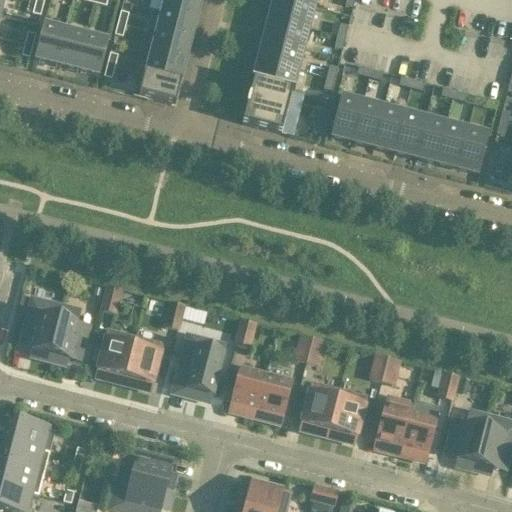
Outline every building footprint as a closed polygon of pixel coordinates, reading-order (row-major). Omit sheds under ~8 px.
[(107,1),(104,0),(94,0),(93,6),(105,9),(107,1)] [(162,0),(159,14),(196,24),(201,3),(190,0),(162,0)] [(268,21),(307,31),(312,10),(273,0),(268,21)] [(314,0),(273,0),(312,10),(314,0)] [(352,10),(354,0),(345,0),(344,8),(352,10)] [(42,6),(35,4),(31,16),(39,18),(42,6)] [(117,25),(125,27),(128,16),(120,14),(117,25)] [(191,45),(196,24),(159,14),(154,36),(191,45)] [(262,43),(302,53),(307,31),(268,21),(262,43)] [(125,27),(117,25),(114,37),(122,39),(125,27)] [(331,25),(328,36),(336,38),(344,40),(347,29),(339,26),(331,25)] [(33,63),(55,68),(64,31),(43,26),(33,63)] [(76,74),(86,37),(64,31),(55,68),(76,74)] [(24,46),(32,48),(35,37),(27,34),(24,46)] [(185,66),(191,45),(154,36),(148,57),(185,66)] [(107,42),(86,37),(76,74),(98,79),(107,42)] [(341,52),(344,40),(336,38),(333,50),(341,52)] [(296,74),(302,53),(262,43),(257,64),(296,74)] [(32,48),(24,46),(21,58),(29,60),(32,48)] [(106,67),(114,69),(117,58),(109,56),(106,67)] [(148,57),(143,78),(180,87),(185,66),(148,57)] [(296,74),(257,64),(252,85),(291,95),(296,74)] [(111,81),(114,69),(106,67),(103,79),(111,81)] [(328,68),(325,80),(333,82),(336,70),(328,68)] [(356,77),(368,80),(370,72),(358,69),(356,77)] [(382,75),(370,72),(368,80),(379,83),(382,75)] [(174,108),(180,87),(143,78),(138,99),(174,108)] [(330,94),(333,82),(325,80),(322,92),(330,94)] [(398,88),(410,91),(412,83),(400,80),(398,88)] [(423,86),(412,83),(410,91),(421,94),(423,86)] [(291,95),(252,85),(246,106),(285,116),(291,95)] [(440,99),(451,102),(453,94),(442,91),(440,99)] [(465,97),(453,94),(451,102),(463,105),(465,97)] [(472,107),(484,110),(486,102),(474,99),(472,107)] [(340,100),(330,139),(351,144),(361,105),(340,100)] [(372,150),(382,111),(361,105),(351,144),(372,150)] [(280,137),(285,116),(246,106),(241,127),(280,137)] [(317,110),(314,122),(322,124),(325,112),(317,110)] [(393,155),(403,116),(382,111),(372,150),(393,155)] [(501,113),(499,125),(507,127),(510,115),(501,113)] [(403,116),(393,155),(414,161),(424,122),(403,116)] [(319,136),(322,124),(314,122),(311,134),(319,136)] [(435,166),(445,127),(424,122),(414,161),(435,166)] [(504,138),(507,127),(499,125),(496,136),(504,138)] [(435,166),(456,171),(466,132),(445,127),(435,166)] [(487,138),(466,132),(456,171),(477,177),(487,138)] [(491,155),(488,167),(496,169),(499,157),(491,155)] [(493,181),(496,169),(488,167),(485,179),(493,181)] [(119,292),(107,289),(101,313),(113,316),(119,292)] [(28,300),(22,298),(19,311),(25,313),(28,300)] [(47,363),(61,310),(31,302),(19,348),(32,351),(30,359),(47,363)] [(183,309),(170,306),(164,329),(176,333),(179,322),(183,309)] [(183,309),(179,322),(202,328),(206,315),(183,309)] [(61,310),(47,363),(64,368),(66,360),(79,363),(88,329),(75,326),(78,314),(61,310)] [(253,327),(241,324),(235,348),(247,351),(253,327)] [(97,372),(124,379),(134,341),(107,334),(97,372)] [(305,366),(311,342),(300,339),(293,363),(305,366)] [(161,348),(134,341),(124,379),(137,382),(135,390),(149,394),(161,348)] [(185,346),(174,388),(197,394),(195,402),(208,405),(210,397),(211,397),(223,348),(199,342),(197,350),(185,346)] [(323,345),(311,342),(305,366),(317,369),(323,345)] [(380,385),(386,361),(375,358),(368,382),(380,385)] [(398,364),(386,361),(380,385),(392,388),(398,364)] [(254,421),(265,377),(240,371),(230,407),(244,410),(242,418),(254,421)] [(450,403),(456,380),(444,376),(438,400),(450,403)] [(265,377),(254,421),(265,424),(268,416),(281,420),(290,384),(265,377)] [(328,432),(338,394),(311,387),(299,432),(313,436),(315,428),(328,432)] [(338,394),(328,432),(355,439),(365,401),(338,394)] [(410,415),(411,415),(413,407),(387,401),(375,444),(389,447),(387,455),(399,458),(410,415)] [(410,415),(399,458),(410,461),(412,454),(426,457),(438,410),(414,404),(413,407),(411,415),(410,415)] [(472,473),(486,419),(469,415),(466,427),(453,423),(444,458),(457,461),(455,469),(472,473)] [(511,426),(486,419),(472,473),(489,477),(491,470),(504,473),(511,440),(511,426)] [(4,445),(6,446),(6,445),(41,454),(41,453),(49,455),(54,434),(9,422),(4,445)] [(96,436),(93,447),(110,452),(113,440),(96,436)] [(1,466),(43,477),(49,455),(41,453),(41,454),(6,445),(6,446),(1,466)] [(76,450),(73,462),(81,464),(84,453),(76,450)] [(118,482),(172,495),(176,478),(168,476),(171,464),(126,452),(118,482)] [(78,475),(81,464),(73,462),(70,473),(78,475)] [(0,487),(30,496),(38,498),(43,477),(1,466),(0,468),(0,487)] [(167,511),(172,495),(118,482),(114,499),(125,502),(122,511),(158,511),(159,510),(165,511),(167,511)] [(30,496),(0,487),(0,510),(6,511),(25,511),(30,496)] [(243,511),(283,511),(288,496),(250,487),(243,511)] [(313,489),(310,502),(334,508),(337,496),(313,489)] [(65,492),(62,504),(70,507),(73,495),(65,492)]
